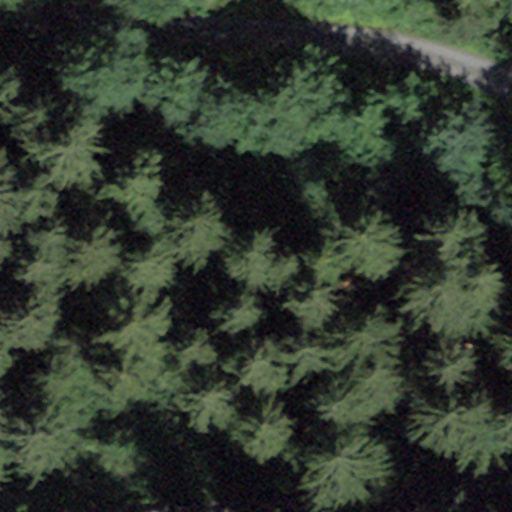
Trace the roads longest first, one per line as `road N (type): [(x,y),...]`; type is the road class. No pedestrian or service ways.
road 1 (track): [(511,94),(439,63),(314,37),(0,25)]
road 2 (track): [(151,511),(511,475)]
